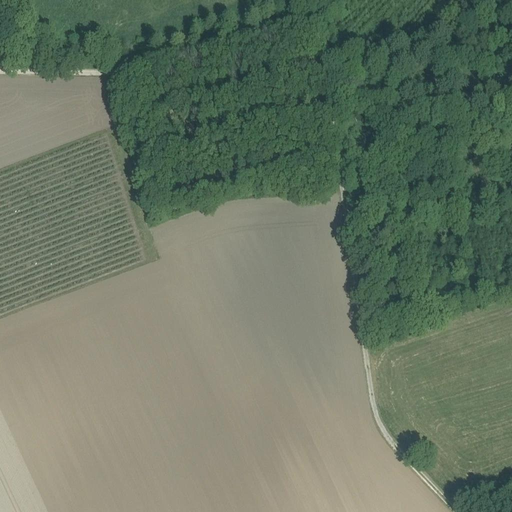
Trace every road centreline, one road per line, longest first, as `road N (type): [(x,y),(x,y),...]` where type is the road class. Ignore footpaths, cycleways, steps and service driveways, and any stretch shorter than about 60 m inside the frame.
road 1 (track): [(456,511),(375,420),(321,18)]
road 2 (track): [(0,71),(116,73),(321,18),(340,0)]
